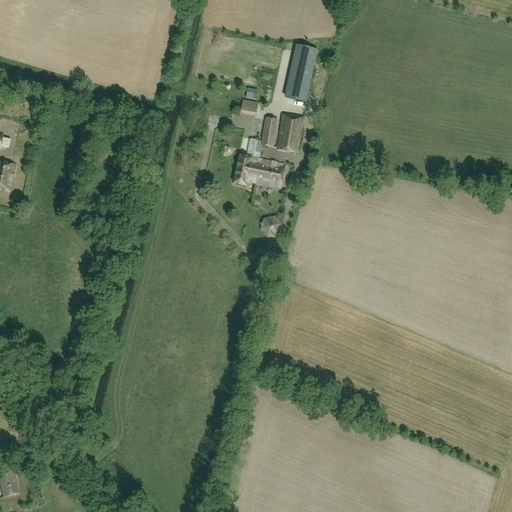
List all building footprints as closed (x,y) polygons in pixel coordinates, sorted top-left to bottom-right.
[(242,103),(241,116),(257,117),(257,103),(242,103)] [(298,153),(304,117),(284,114),(278,149),(298,153)] [(267,118),(263,141),(262,146),(263,146),(273,147),(277,120),(267,118)] [(264,161),(259,160),(251,158),(240,155),(234,184),(246,187),(247,182),(255,184),(258,169),(260,169),(260,166),(263,166),(264,161)] [(0,188),(11,191),(16,165),(0,161),(0,188)] [(286,166),(264,161),(263,166),(260,166),(260,169),(258,169),(255,184),(281,189),(286,166)] [(279,236),(283,226),(275,217),(264,219),(261,230),(269,239),(279,236)] [(0,480),(5,498),(20,494),(14,471),(6,473),(5,467),(0,468),(0,480)]
